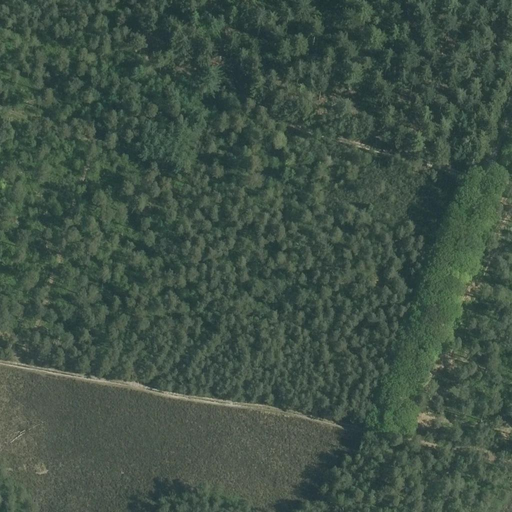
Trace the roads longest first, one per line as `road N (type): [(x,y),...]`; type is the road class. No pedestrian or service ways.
road 1 (track): [(0,352),(511,460)]
road 2 (track): [(511,102),(388,435)]
road 3 (track): [(484,180),(266,118),(219,87)]
